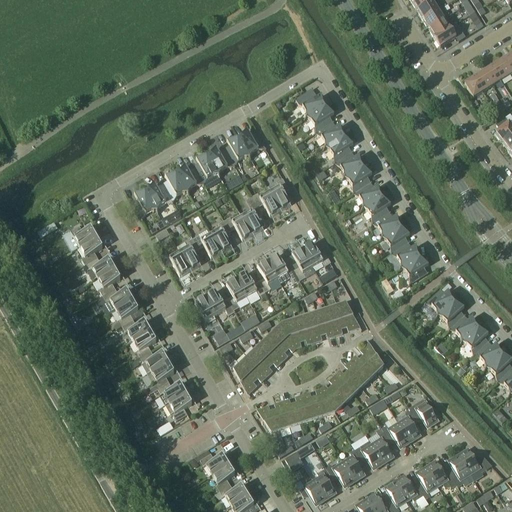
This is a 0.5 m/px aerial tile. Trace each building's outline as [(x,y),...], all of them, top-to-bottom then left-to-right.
[(414,10),(416,9),(418,12),(432,3),(430,0),(416,0),(411,4),(414,10)] [(420,15),(418,16),(422,22),(438,12),(432,3),(418,12),(420,15)] [(480,18),(486,14),(483,9),(477,13),(480,18)] [(443,21),(438,12),(422,22),(426,28),(428,27),(429,30),(443,21)] [(474,14),(469,18),(472,23),(478,20),(474,14)] [(449,30),(443,21),(429,30),(431,33),(430,34),(433,40),(449,30)] [(439,50),(455,40),(449,30),(433,40),(439,50)] [(511,59),(510,57),(501,63),(510,77),(511,75),(511,59)] [(492,68),(501,82),(510,77),(501,63),(492,68)] [(492,68),(483,74),(492,88),(501,82),(492,68)] [(474,80),(483,94),(492,88),(483,74),(474,80)] [(464,86),(473,100),(483,94),(474,80),(464,86)] [(305,115),(306,118),(307,120),(324,110),(322,108),(321,97),(317,100),(312,91),(295,102),(299,108),(302,110),(305,115)] [(315,136),(333,125),(330,120),(334,117),(325,112),(324,110),(307,120),(309,122),(311,124),(314,130),(315,136)] [(499,142),(500,140),(502,143),(511,135),(511,128),(505,120),(495,127),(499,132),(494,136),(499,142)] [(325,148),(326,150),(343,140),(341,138),(340,128),(336,130),(333,125),(315,136),(321,140),(324,146),(325,148)] [(241,141),(239,142),(249,159),(251,158),(252,156),(258,152),(265,151),(255,133),(249,137),(247,132),(241,141)] [(505,146),(503,147),(507,153),(511,149),(511,135),(502,143),(505,146)] [(333,160),(334,166),(352,155),(348,150),(353,147),(344,142),(343,140),(326,150),(327,152),(330,154),(333,160)] [(244,161),(246,160),(249,159),(239,142),(237,143),(226,144),(229,148),(224,151),(234,169),(238,164),(244,161)] [(210,158),(208,160),(218,177),(220,175),(221,173),(227,170),(234,170),(234,169),(224,151),(218,154),(216,150),(210,158)] [(343,176),(344,178),(345,180),(362,170),(360,168),(359,158),(355,160),(352,155),(334,166),(334,167),(340,170),(343,176)] [(213,178),(215,178),(218,177),(208,160),(206,161),(196,162),(198,166),(193,169),(203,187),(207,182),(213,178)] [(179,176),(177,177),(187,194),(189,193),(190,191),(196,188),(203,187),(193,169),(187,172),(185,168),(179,176)] [(372,178),(363,172),(362,170),(345,180),(346,183),(348,184),(352,190),(353,196),(371,185),(367,180),(372,178)] [(182,196),(185,196),(187,194),(177,177),(175,179),(165,179),(167,184),(162,187),(172,205),(173,204),(176,199),(182,196)] [(232,183),(235,189),(243,185),(239,179),(239,178),(232,183)] [(280,213),(290,207),(283,195),(289,192),(282,181),(276,185),(279,189),(269,195),(280,213)] [(166,205),(172,205),(162,187),(157,190),(154,185),(148,194),(146,195),(156,212),(158,211),(160,209),(166,205)] [(362,206),(363,208),(364,211),(380,200),(379,198),(378,188),(374,191),(371,185),(353,196),(353,197),(358,200),(362,206)] [(151,214),(154,213),(156,212),(146,195),(144,196),(134,197),(136,201),(131,205),(141,223),(145,217),(151,214)] [(263,207),(270,219),(280,213),(269,195),(260,200),(257,196),(251,199),(257,210),(263,207)] [(262,231),(252,213),(257,210),(251,199),(245,203),(251,213),(241,219),(252,237),(262,231)] [(371,220),(372,226),(372,227),(389,216),(386,210),(390,208),(382,202),(380,200),(364,211),(365,213),(367,214),(371,220)] [(170,226),(176,222),(181,220),(177,213),(166,219),(170,226)] [(381,236),(381,239),(383,241),(399,230),(398,228),(397,218),(393,221),(389,216),(372,227),(377,230),(381,236)] [(235,231),(242,243),(252,237),(241,219),(232,224),(230,220),(224,224),(230,234),(235,231)] [(220,231),(210,237),(221,255),(231,249),(224,237),(230,234),(224,224),(218,227),(220,231)] [(70,243),(74,240),(79,250),(100,239),(96,232),(93,234),(90,230),(83,235),(79,229),(66,236),(70,243)] [(401,233),(399,230),(383,241),(384,243),(386,244),(390,250),(391,256),(391,257),(408,246),(405,241),(409,238),(401,233)] [(155,238),(158,244),(169,237),(166,232),(155,238)] [(204,249),(211,261),(221,255),(210,237),(201,242),(198,238),(192,241),(198,252),(204,249)] [(100,246),(103,245),(100,239),(79,250),(85,260),(81,262),(85,268),(97,261),(94,255),(102,251),(100,246)] [(190,273),(200,267),(193,255),(198,252),(192,241),(186,245),(189,249),(179,255),(190,273)] [(319,258),(312,246),(302,252),(312,270),(322,265),(325,269),(331,266),(324,255),(319,258)] [(400,266),(400,269),(402,271),(418,261),(417,258),(416,248),(412,251),(408,246),(391,257),(396,260),(400,266)] [(271,252),(261,256),(264,262),(273,258),(271,252)] [(302,252),(292,257),(298,269),(293,272),(299,283),(305,280),(303,276),(312,270),(302,252)] [(169,261),(179,279),(190,273),(179,255),(169,261)] [(293,287),(299,283),(293,272),(288,276),(277,258),(267,263),(278,282),(287,276),(293,287)] [(108,261),(100,266),(97,261),(85,268),(87,267),(90,273),(92,272),(97,281),(117,270),(114,264),(111,266),(108,261)] [(420,263),(418,261),(402,271),(403,273),(405,275),(409,280),(410,287),(427,276),(424,271),(428,268),(420,263)] [(264,295),(270,292),(268,287),(278,282),(267,263),(257,269),(264,281),(258,284),(264,295)] [(117,270),(97,281),(103,291),(99,293),(102,299),(115,292),(112,286),(120,282),(118,278),(121,276),(117,270)] [(335,277),(332,272),(326,276),(329,281),(335,277)] [(246,275),(236,281),(246,300),(256,294),(258,298),(264,295),(258,284),(253,287),(246,275)] [(232,299),(227,302),(233,313),(239,310),(237,305),(246,300),(236,281),(226,287),(232,299)] [(334,284),(328,287),(332,292),(337,289),(334,284)] [(326,295),(332,292),(328,287),(323,290),(326,295)] [(97,303),(100,308),(110,303),(115,313),(135,301),(132,295),(129,297),(126,293),(118,297),(115,292),(102,299),(103,300),(97,303)] [(436,314),(436,316),(438,318),(453,305),(451,303),(448,293),(444,297),(440,292),(425,306),(431,309),(436,314)] [(227,316),(233,313),(227,302),(222,305),(215,293),(205,299),(215,318),(225,312),(227,316)] [(403,298),(400,293),(392,298),(396,303),(403,298)] [(315,295),(309,298),(313,304),(318,301),(315,295)] [(307,307),(313,304),(309,298),(304,301),(307,307)] [(194,305),(205,324),(215,318),(205,299),(194,305)] [(116,332),(122,329),(133,323),(130,318),(138,313),(135,309),(139,307),(135,301),(115,313),(120,322),(118,323),(119,324),(114,328),(116,332)] [(447,326),(449,332),(464,318),(460,314),(464,311),(454,307),(453,305),(438,318),(440,320),(442,321),(447,326)] [(295,307),(290,310),(293,315),(298,312),(295,307)] [(345,307),(337,310),(326,313),(335,338),(342,336),(340,331),(346,329),(348,334),(359,330),(345,307)] [(288,318),(293,315),(290,310),(285,313),(288,318)] [(326,313),(316,316),(323,337),(326,335),(328,340),(335,338),(326,313)] [(416,313),(410,318),(413,321),(419,316),(416,313)] [(316,316),(306,320),(296,323),(302,343),(305,342),(307,347),(321,342),(320,338),(323,337),(316,316)] [(244,324),(249,331),(259,325),(255,317),(244,324)] [(468,323),(464,318),(449,332),(449,333),(455,335),(460,340),(460,343),(462,344),(477,331),(475,329),(472,320),(468,323)] [(122,329),(126,335),(128,334),(133,344),(153,332),(150,326),(146,328),(144,324),(136,329),(133,323),(122,329)] [(268,323),(262,326),(266,332),(271,328),(268,323)] [(299,344),(302,343),(296,323),(282,328),(296,351),(301,349),(299,344)] [(260,335),(266,332),(262,326),(257,330),(260,335)] [(292,354),(296,351),(282,328),(271,338),(286,353),(288,351),(292,354)] [(478,333),(477,331),(462,344),(464,346),(466,347),(471,352),(473,358),(473,359),(488,345),(484,340),(488,337),(478,333)] [(153,332),(133,344),(139,354),(137,355),(140,360),(151,354),(148,349),(156,344),(153,340),(157,338),(153,332)] [(249,334),(244,337),(247,343),(252,340),(249,334)] [(226,337),(215,344),(219,349),(230,343),(226,337)] [(242,346),(247,343),(244,337),(239,340),(242,346)] [(284,355),(286,353),(271,338),(264,345),(282,364),(287,359),(284,355)] [(273,366),(276,369),(282,364),(264,345),(256,352),(270,368),(273,366)] [(484,366),(485,369),(486,371),(501,357),(499,355),(496,346),(492,349),(488,345),(473,359),(479,361),(484,366)] [(229,346),(224,349),(227,355),(233,352),(229,346)] [(360,354),(364,358),(361,360),(376,376),(383,369),(369,346),(360,354)] [(222,358),(227,355),(224,349),(219,352),(219,353),(222,358)] [(272,374),(268,370),(270,368),(256,352),(248,360),(266,379),(272,374)] [(141,367),(147,377),(171,363),(168,357),(164,359),(162,355),(154,360),(151,354),(140,360),(143,366),(141,367)] [(495,379),(497,384),(497,385),(511,371),(511,370),(508,366),(511,363),(502,359),(501,357),(486,371),(488,373),(490,374),(495,379)] [(359,362),(356,359),(350,364),(368,383),(376,376),(361,360),(359,362)] [(257,380),(261,384),(266,379),(248,360),(240,367),(255,383),(257,380)] [(155,386),(158,392),(169,386),(166,380),(174,376),(171,371),(175,370),(171,363),(147,377),(153,387),(155,386)] [(361,390),(368,383),(350,364),(345,369),(348,373),(346,375),(361,390)] [(256,389),(252,385),(255,383),(240,367),(233,374),(247,397),(256,389)] [(508,393),(509,395),(510,397),(511,395),(511,371),(497,385),(498,385),(503,388),(508,393)] [(353,398),(361,390),(346,375),(343,377),(340,374),(335,379),(353,398)] [(329,384),(333,388),(330,390),(345,405),(353,398),(335,379),(329,384)] [(394,385),(389,388),(392,393),(397,390),(394,385)] [(182,391),(180,386),(172,391),(169,386),(158,392),(161,397),(159,398),(165,408),(189,395),(185,389),(182,391)] [(328,392),(324,388),(321,392),(334,415),(345,405),(330,390),(328,392)] [(387,396),(392,393),(389,388),(384,391),(387,396)] [(309,396),(302,398),(310,423),(334,415),(321,392),(316,394),(317,399),(311,401),(309,396)] [(176,424),(187,417),(184,411),(191,407),(189,403),(192,401),(189,395),(165,408),(170,418),(172,417),(176,424)] [(375,397),(370,400),(373,405),(378,402),(375,397)] [(295,400),(297,405),(293,406),(300,426),(310,423),(302,398),(295,400)] [(394,403),(391,398),(383,403),(386,407),(394,403)] [(368,408),(373,405),(370,400),(365,403),(368,408)] [(290,430),(300,426),(293,406),(290,407),(289,402),(282,405),(290,430)] [(413,408),(408,411),(410,414),(415,421),(420,418),(427,430),(437,424),(436,411),(429,412),(423,402),(413,408)] [(257,413),(271,436),(290,430),(282,405),(274,407),(276,412),(270,414),(268,409),(257,413)] [(377,415),(373,408),(369,411),(372,418),(377,415)] [(349,419),(354,416),(351,411),(346,414),(349,419)] [(503,426),(506,423),(496,412),(493,415),(492,416),(502,427),(503,426)] [(407,420),(398,426),(410,445),(419,439),(412,427),(417,424),(415,421),(410,414),(405,417),(407,420)] [(328,424),(323,428),(327,433),(331,430),(328,424)] [(381,432),(383,435),(388,442),(392,439),(400,451),(410,445),(398,426),(389,432),(386,428),(381,431),(381,432)] [(180,428),(154,441),(158,450),(185,437),(180,428)] [(321,436),(327,433),(323,428),(318,431),(321,436)] [(380,442),(371,448),(383,466),(392,460),(385,448),(390,445),(388,442),(383,435),(378,438),(380,442)] [(309,436),(304,439),(307,444),(312,441),(309,436)] [(302,447),(307,444),(304,439),(299,442),(302,447)] [(369,444),(354,453),(361,463),(366,460),(373,472),(383,466),(371,448),(369,444)] [(314,452),(310,446),(306,449),(309,455),(314,452)] [(293,452),(290,447),(285,450),(288,455),(293,452)] [(288,455),(285,450),(280,453),(283,459),(288,455)] [(197,465),(200,463),(203,461),(210,456),(208,452),(195,460),(197,465)] [(468,452),(458,458),(474,484),(483,478),(481,475),(486,472),(480,462),(475,465),(468,452)] [(350,456),(352,460),(342,466),(354,484),(364,478),(356,466),(361,463),(354,453),(350,456)] [(299,460),(296,455),(284,462),(288,467),(299,460)] [(204,470),(206,468),(212,478),(231,466),(228,460),(224,462),(222,458),(214,462),(210,456),(203,461),(200,463),(204,470)] [(458,458),(449,464),(456,477),(451,480),(456,487),(458,490),(463,487),(465,490),(474,484),(458,458)] [(435,464),(426,470),(437,489),(442,486),(445,490),(449,487),(451,490),(456,487),(451,480),(448,474),(443,477),(435,464)] [(216,488),(219,494),(230,488),(227,482),(234,478),(232,473),(235,471),(231,466),(212,478),(217,487),(216,488)] [(331,467),(326,471),(332,481),(337,478),(344,490),(354,484),(342,466),(333,471),(331,467)] [(426,470),(416,476),(424,489),(419,492),(423,499),(425,502),(430,499),(428,495),(437,489),(426,470)] [(332,481),(326,471),(317,476),(319,480),(314,484),(325,502),(335,496),(327,484),(332,481)] [(404,479),(395,485),(406,504),(411,500),(414,504),(423,499),(419,492),(417,488),(412,491),(404,479)] [(299,493),(304,490),(300,483),(295,486),(299,493)] [(325,502),(314,484),(299,493),(303,499),(308,496),(316,508),(325,502)] [(395,485),(385,491),(393,503),(388,506),(391,511),(398,511),(397,509),(406,504),(395,485)] [(243,492),(241,488),(233,493),(230,488),(219,494),(223,500),(225,499),(231,508),(250,496),(247,490),(243,492)] [(499,488),(493,491),(497,497),(502,494),(499,488)] [(484,497),(488,502),(493,499),(490,494),(484,497)] [(254,502),(250,496),(231,508),(232,511),(247,511),(253,508),(251,504),(254,502)] [(375,497),(366,503),(371,511),(391,511),(388,506),(383,509),(375,497)] [(480,500),(483,505),(488,502),(484,497),(480,500)] [(371,511),(366,503),(356,509),(358,511),(371,511)]
